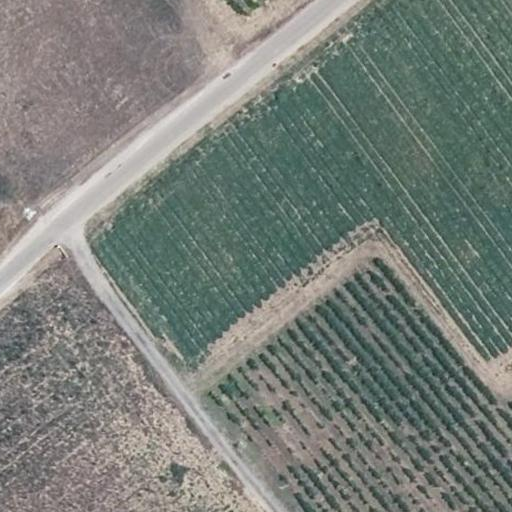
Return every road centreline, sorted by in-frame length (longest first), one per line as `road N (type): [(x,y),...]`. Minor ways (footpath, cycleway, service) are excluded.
road 1 (unclassified): [(362,0),(0,281)]
road 2 (track): [(289,511),(60,233)]
